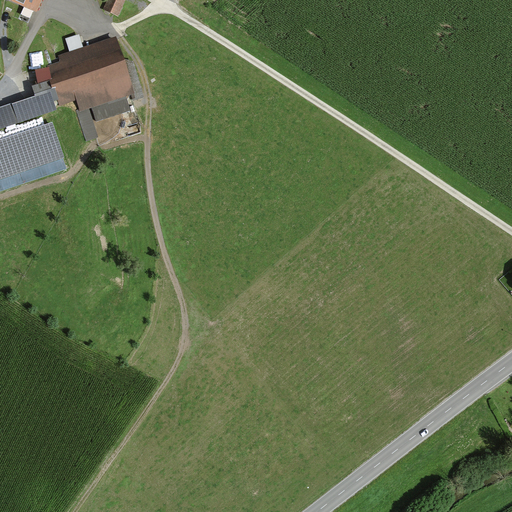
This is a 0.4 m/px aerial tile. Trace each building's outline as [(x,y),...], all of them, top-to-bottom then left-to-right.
[(45,0),(16,0),(41,11),(45,0)] [(128,2),(123,0),(111,0),(107,10),(121,17),(128,2)] [(136,91),(118,38),(59,58),(64,71),(40,79),(46,96),(0,110),(0,128),(80,101),(82,109),(136,91)] [(55,124),(0,141),(0,179),(66,158),(55,124)] [(492,248),(510,264),(511,260),(511,246),(501,238),(492,248)] [(484,388),(471,398),(474,403),(487,392),(484,388)]
